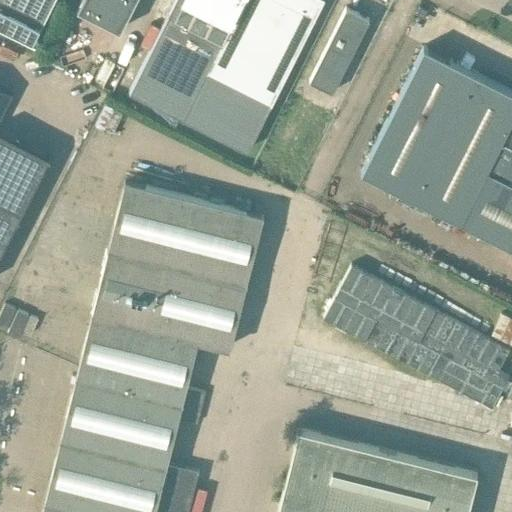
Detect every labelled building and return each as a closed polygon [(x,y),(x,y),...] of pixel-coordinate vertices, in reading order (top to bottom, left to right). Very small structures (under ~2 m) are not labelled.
[(0,0),(0,24),(34,42),(34,40),(32,39),(38,26),(39,27),(52,0),(0,0)] [(133,0),(79,0),(76,7),(119,28),(133,0)] [(172,0),(128,89),(193,121),(234,37),(253,0),(172,0)] [(253,0),(234,37),(193,121),(247,148),(288,64),(320,0),(253,0)] [(345,6),(296,103),(327,119),(375,21),(345,6)] [(511,246),(511,89),(422,45),(359,170),(511,246)] [(0,86),(0,247),(48,154),(0,129),(0,110),(9,91),(0,86)] [(186,511),(197,469),(165,461),(177,417),(197,422),(205,391),(184,386),(194,348),(201,350),(203,341),(228,347),(262,212),(124,178),(76,366),(39,511),(186,511)] [(465,511),(476,470),(297,426),(275,511),(465,511)]
